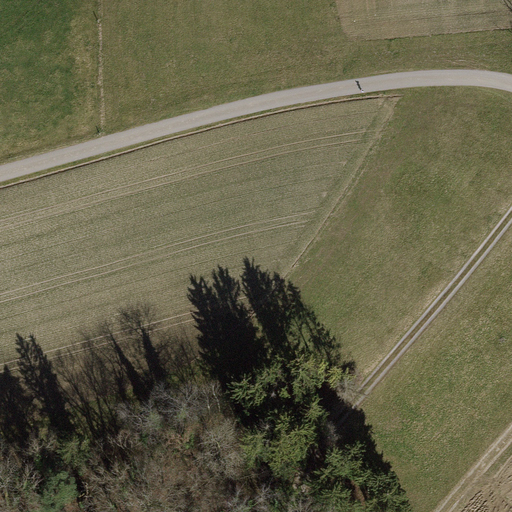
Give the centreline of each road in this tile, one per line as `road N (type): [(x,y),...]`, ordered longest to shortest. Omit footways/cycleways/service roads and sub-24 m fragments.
road 1 (unclassified): [(0,173),(301,95),(424,75),(511,84)]
road 2 (track): [(296,511),(326,446),(367,388),(511,214)]
